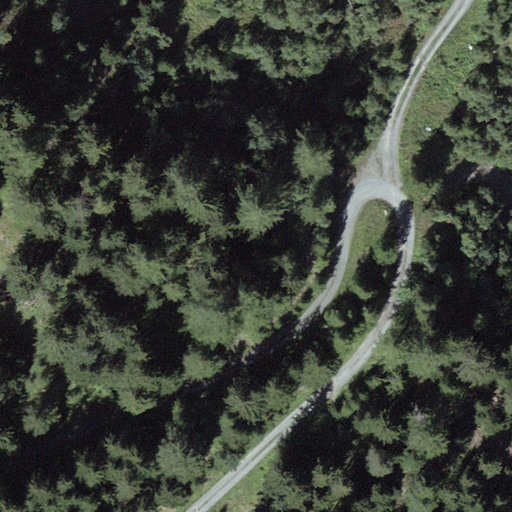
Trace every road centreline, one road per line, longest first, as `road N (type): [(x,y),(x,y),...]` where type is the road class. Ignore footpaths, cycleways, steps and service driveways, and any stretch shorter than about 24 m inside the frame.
road 1 (track): [(0,470),(275,314),(330,244),(358,187),(379,189),(396,207),(399,255),(378,320),(314,404),(182,511)]
road 2 (track): [(379,189),(389,115),(452,0)]
